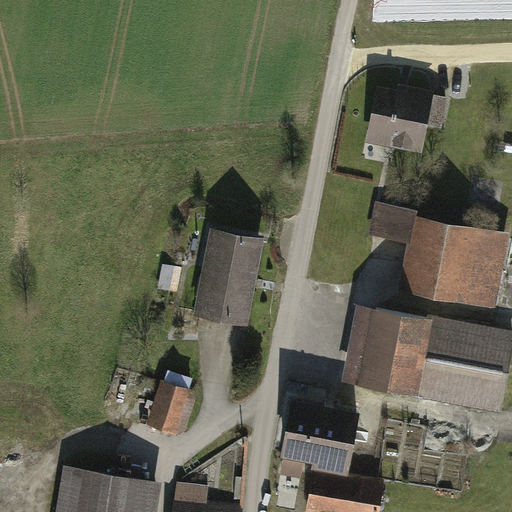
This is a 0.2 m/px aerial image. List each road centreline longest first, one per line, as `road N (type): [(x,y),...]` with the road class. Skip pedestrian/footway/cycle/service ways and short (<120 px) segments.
road 1 (unclassified): [(350,0),(259,463),(257,511)]
road 2 (track): [(511,45),(339,50)]
